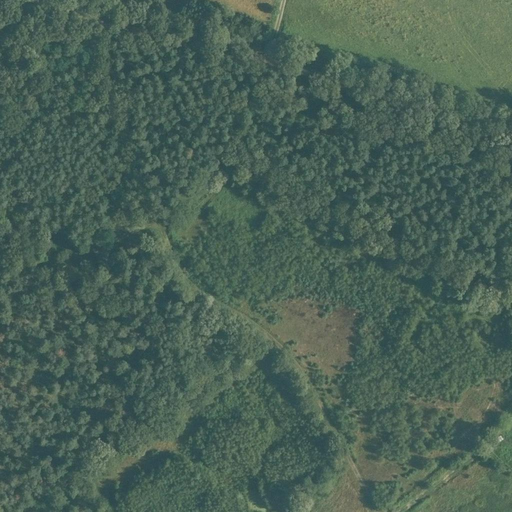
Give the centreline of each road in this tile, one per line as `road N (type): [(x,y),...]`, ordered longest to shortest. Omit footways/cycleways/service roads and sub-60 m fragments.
road 1 (track): [(98,13),(169,276),(282,347),(335,425),(379,511)]
road 2 (track): [(51,0),(511,127)]
road 3 (track): [(0,294),(148,218),(221,155),(259,59)]
